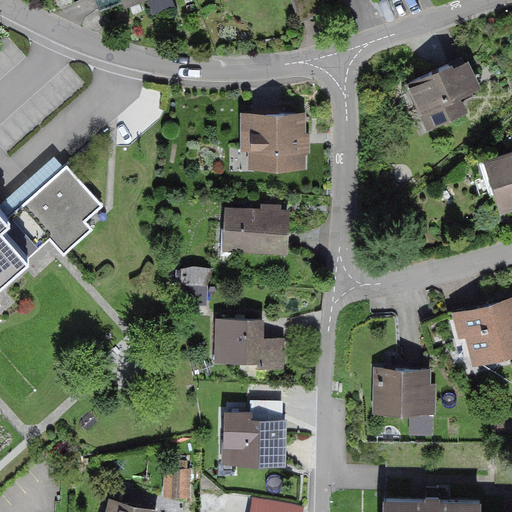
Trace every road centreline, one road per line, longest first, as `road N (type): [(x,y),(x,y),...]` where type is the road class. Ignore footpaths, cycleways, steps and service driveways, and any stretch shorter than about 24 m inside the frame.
road 1 (residential): [(0,2),(148,63),(257,70),(340,54)]
road 2 (residential): [(340,54),(346,114),(337,283)]
road 3 (residential): [(337,283),(323,511)]
road 4 (residential): [(337,283),(405,281),(511,249)]
road 5 (residential): [(340,54),(490,0)]
